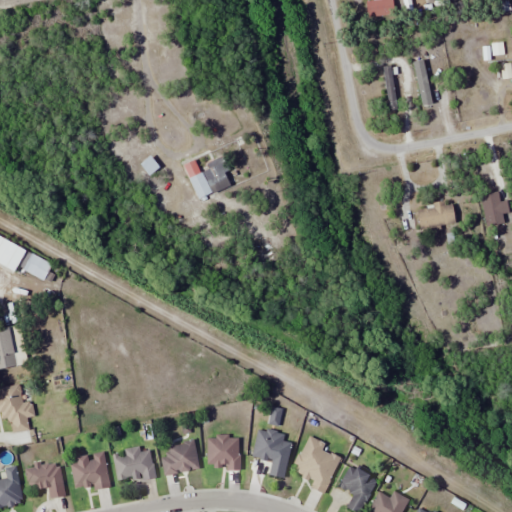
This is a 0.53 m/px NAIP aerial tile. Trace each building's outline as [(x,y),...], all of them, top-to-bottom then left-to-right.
[(502,67),(504,79),(511,78),(510,66),(502,67)] [(391,67),(382,68),(386,104),(394,103),(391,67)] [(420,105),(430,104),(426,72),(417,73),(420,105)] [(213,188),(230,183),(222,157),(205,162),(213,188)] [(189,178),(197,199),(211,193),(203,172),(189,178)] [(499,202),(497,192),(480,195),(485,228),(504,224),(502,213),(509,212),(507,200),(499,202)] [(419,205),(419,227),(454,227),(454,205),(419,205)] [(23,270),(42,280),(51,265),(32,254),(23,270)] [(0,368),(19,366),(13,327),(0,328),(0,368)] [(0,386),(0,411),(2,423),(10,422),(12,433),(29,430),(22,383),(0,386)] [(257,430),(251,457),(271,461),(268,475),(285,478),(293,438),(257,430)] [(206,437),(206,469),(238,469),(238,437),(206,437)] [(309,488),(323,494),(339,458),(322,450),(325,445),(307,437),(292,471),(312,481),(309,488)] [(160,458),(163,475),(199,469),(194,441),(167,445),(169,457),(160,458)] [(112,454),(117,484),(155,477),(150,450),(140,452),(140,448),(112,454)] [(75,489),(94,486),(95,490),(109,487),(103,453),(69,460),(75,489)] [(64,497),(59,463),(25,468),(28,491),(47,488),(49,499),(64,497)] [(356,511),(360,511),(377,479),(348,465),(338,487),(353,494),(346,507),(356,511)] [(3,473),(0,473),(0,507),(21,504),(16,466),(2,468),(3,473)]
